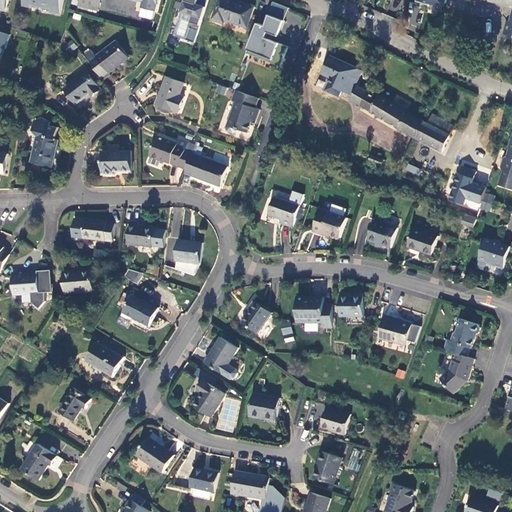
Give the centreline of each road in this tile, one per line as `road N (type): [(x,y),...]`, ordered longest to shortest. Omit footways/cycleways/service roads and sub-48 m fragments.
road 1 (residential): [(227,260),(260,271),(386,276),(511,310)]
road 2 (residential): [(313,0),(511,92)]
road 3 (residential): [(435,511),(450,441),(480,412),(511,315)]
road 4 (residential): [(227,260),(223,223),(191,199),(70,199)]
road 5 (residential): [(150,398),(227,260)]
road 6 (residential): [(150,398),(189,431),(291,457)]
road 7 (residential): [(75,509),(84,477),(121,417),(150,398)]
